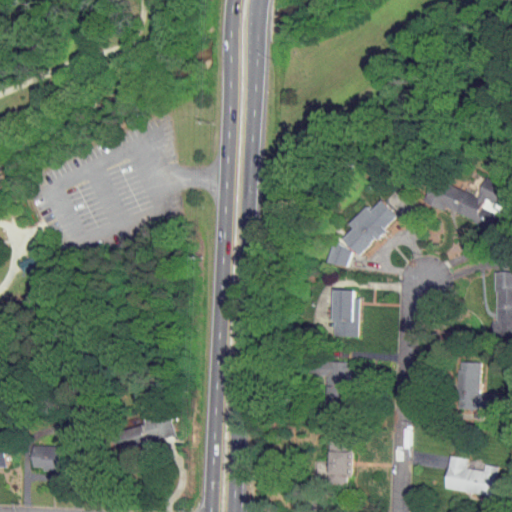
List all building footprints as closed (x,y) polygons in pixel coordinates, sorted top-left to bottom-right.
[(413,195),(477,220),(482,206),(471,201),(474,192),(489,198),(496,179),(475,171),(467,190),(422,172),(413,195)] [(346,248),(387,211),(371,193),(359,204),(356,201),(338,217),(342,222),(332,232),(346,248)] [(336,261),(340,242),(321,237),(317,256),(336,261)] [(508,300),(511,300),(511,285),(505,286),(505,266),(484,265),(483,326),(507,326),(508,300)] [(347,330),(348,291),(343,291),(343,283),(323,283),(322,330),(347,330)] [(316,391),(338,392),(339,356),(308,355),(307,369),(317,369),(316,391)] [(445,401),(478,402),(478,387),(467,387),(468,356),(447,355),(445,401)] [(112,421),(116,441),(162,432),(158,411),(112,421)] [(339,470),(338,435),(318,435),(319,479),(335,478),(335,470),(339,470)] [(20,461),(30,461),(30,464),(55,465),(55,440),(21,439),(20,461)] [(434,482),(480,490),(485,460),(473,458),(472,465),(455,462),(456,453),(439,450),(434,482)]
